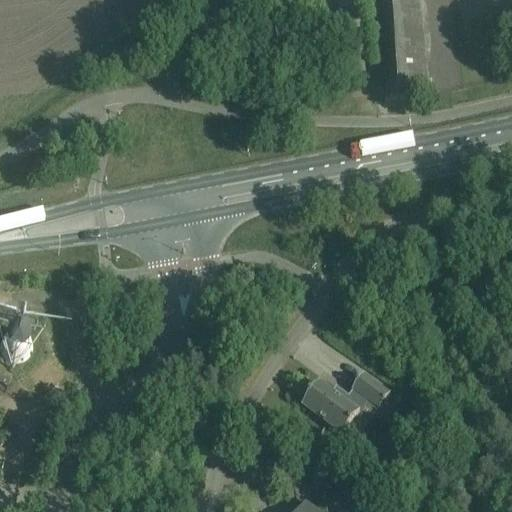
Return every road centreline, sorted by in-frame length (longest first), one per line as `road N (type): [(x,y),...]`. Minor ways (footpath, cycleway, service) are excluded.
road 1 (unclassified): [(511,202),(393,227),(354,257),(241,413),(217,457),(203,511)]
road 2 (primary): [(511,124),(173,189)]
road 3 (primary): [(198,215),(511,154)]
road 4 (unclassified): [(0,158),(103,100),(159,98),(182,59),(237,0)]
road 5 (primary): [(173,189),(0,233)]
road 6 (primary): [(0,241),(152,224)]
road 7 (unclassified): [(363,122),(347,0)]
road 8 (unclassified): [(58,511),(90,443),(118,408)]
